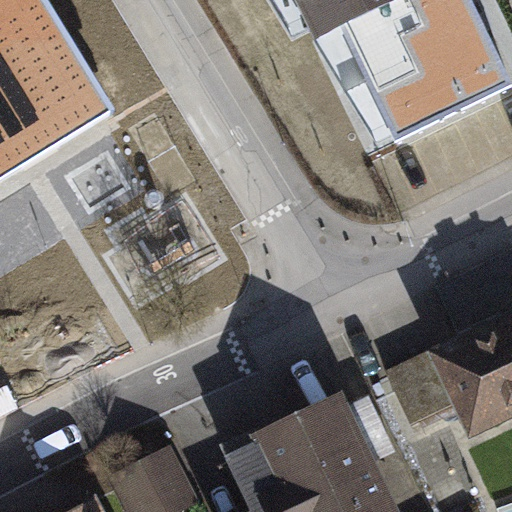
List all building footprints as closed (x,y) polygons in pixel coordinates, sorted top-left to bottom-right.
[(340,25),(392,0),(302,0),(319,35),(340,25)] [(511,81),(469,0),(392,0),(340,25),(397,138),(511,81)] [(511,322),(439,357),(437,353),(387,377),(410,425),(460,401),(473,427),(511,408),(511,322)] [(0,380),(11,375),(0,356),(0,380)] [(338,404),(227,457),(252,510),(253,511),(256,511),(271,505),(274,511),(389,511),(365,462),(344,417),(338,404)] [(344,417),(365,462),(393,449),(371,404),(344,417)] [(167,450),(114,477),(132,511),(175,511),(194,503),(167,450)] [(97,511),(92,501),(71,511),(97,511)]
